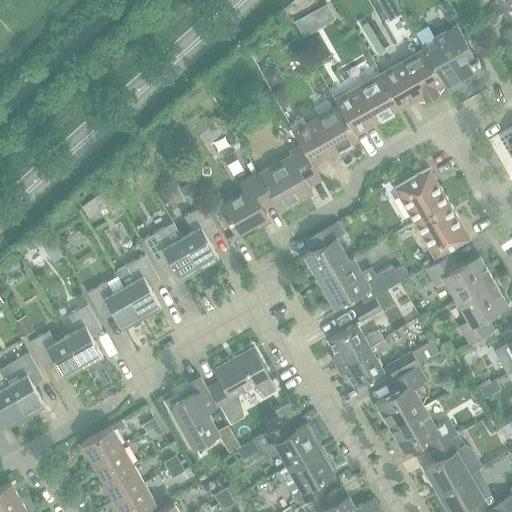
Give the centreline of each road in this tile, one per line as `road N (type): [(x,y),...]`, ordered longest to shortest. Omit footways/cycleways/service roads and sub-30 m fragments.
road 1 (secondary): [(0,215),(229,0)]
road 2 (residential): [(248,299),(273,277),(284,236),(348,201),(363,165),(433,130),(465,133)]
road 3 (residential): [(248,299),(275,346),(298,353),(396,511)]
road 4 (unclassified): [(0,113),(125,0)]
